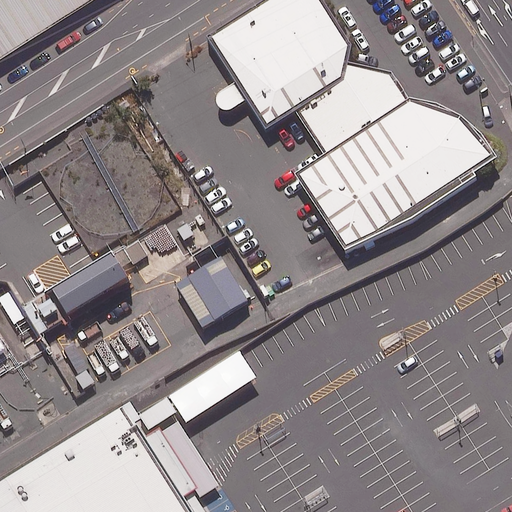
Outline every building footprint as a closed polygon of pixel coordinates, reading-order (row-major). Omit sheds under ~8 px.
[(0,0),(0,62),(95,0),(0,0)] [(236,81),(220,92),(219,92),(218,94),(217,95),(217,97),(217,99),(217,101),(217,103),(218,105),(219,107),(220,108),(222,109),(224,110),(225,111),(227,111),(229,111),(231,110),(248,100),(267,129),(296,111),(326,157),(299,174),(350,255),(382,234),(410,221),(482,175),(480,171),(498,160),(494,153),(490,146),(486,140),(481,134),(476,128),(470,123),(464,119),(458,114),(451,111),(444,107),(437,105),(430,103),(422,101),(414,100),(407,100),(392,76),(347,65),(350,47),(319,0),(271,0),(209,39),(236,81)] [(141,242),(125,252),(134,266),(149,256),(141,242)] [(130,279),(115,252),(46,292),(50,299),(38,306),(45,318),(60,309),(65,317),(130,279)] [(220,256),(176,284),(203,327),(247,300),(220,256)] [(13,293),(0,300),(16,326),(29,318),(13,293)] [(74,342),(62,349),(66,356),(60,360),(80,394),(98,384),(74,342)] [(127,401),(0,481),(0,511),(209,511),(191,482),(145,410),(136,416),(127,401)]
